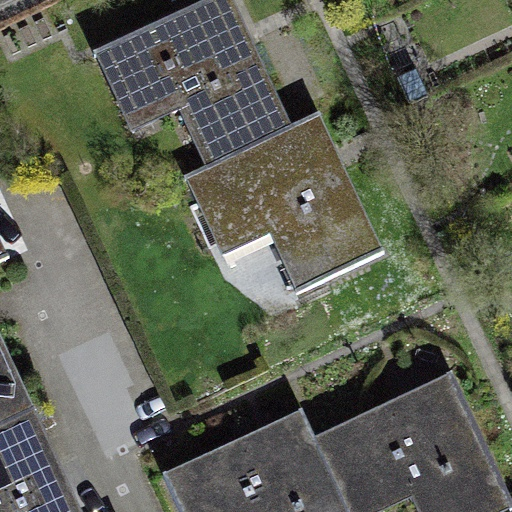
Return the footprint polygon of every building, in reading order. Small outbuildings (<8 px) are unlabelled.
[(240,0),(225,0),(95,59),(132,142),(195,114),(218,167),(299,130),(240,0)] [(218,167),(190,180),(227,262),(290,234),(314,286),(394,250),(333,115),(299,130),(218,167)] [(0,220),(0,272),(19,263),(0,220)] [(0,435),(42,417),(0,323),(0,435)] [(511,511),(511,465),(469,370),(322,437),(356,511),(385,511),(424,495),(432,511),(511,511)] [(0,435),(0,511),(86,511),(42,417),(0,435)] [(315,422),(168,489),(178,511),(356,511),(322,437),(315,422)]
